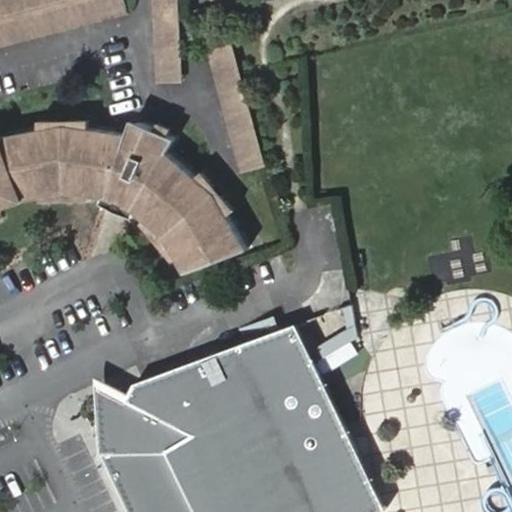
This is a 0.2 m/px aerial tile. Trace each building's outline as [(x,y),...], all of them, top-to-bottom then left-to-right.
[(0,0),(0,45),(127,13),(124,0),(0,0)] [(179,0),(154,0),(157,80),(181,80),(179,0)] [(263,165),(234,42),(210,48),(211,51),(238,172),(263,165)] [(40,122),(41,129),(62,126),(89,129),(89,120),(40,122)] [(0,208),(25,199),(42,196),(64,192),(92,196),(102,198),(106,198),(135,210),(136,211),(152,226),(160,234),(164,238),(177,258),(186,273),(248,250),(228,216),(216,194),(203,183),(166,153),(175,138),(168,135),(156,129),(142,123),(135,138),(128,135),(89,129),(62,126),(41,129),(3,136),(0,137),(0,136),(0,208)] [(160,123),(156,129),(168,135),(172,128),(160,123)] [(208,178),(203,183),(216,194),(228,216),(233,210),(208,178)] [(91,199),(92,196),(64,192),(42,196),(42,201),(91,199)] [(133,217),(136,211),(135,210),(106,198),(102,198),(100,203),(133,217)] [(173,261),(177,258),(164,238),(160,234),(152,226),(147,230),(173,261)] [(248,336),(277,327),(274,316),(244,326),(248,336)] [(346,321),(351,341),(360,336),(356,319),(346,321)] [(381,511),(388,509),(299,324),(135,383),(130,392),(115,422),(101,450),(130,511),(381,511)] [(99,417),(101,450),(115,422),(130,392),(98,375),(99,417)]
